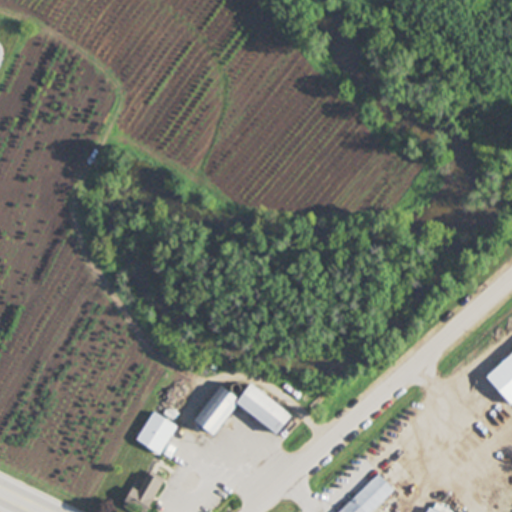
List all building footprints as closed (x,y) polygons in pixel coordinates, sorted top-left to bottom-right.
[(511,405),(488,380),(511,358),(511,405)] [(279,438),(239,407),(215,438),(196,424),(223,388),(241,402),(253,387),(293,419),(279,438)] [(179,430),(162,456),(161,457),(151,451),(138,442),(155,415),(179,430)] [(153,474),(156,476),(166,482),(165,485),(157,499),(155,502),(152,508),(149,511),(129,511),(125,509),(127,506),(126,505),(137,486),(143,489),(152,473),(153,474)] [(342,511),(378,479),(378,478),(380,477),(395,493),(374,511),(342,511)]
